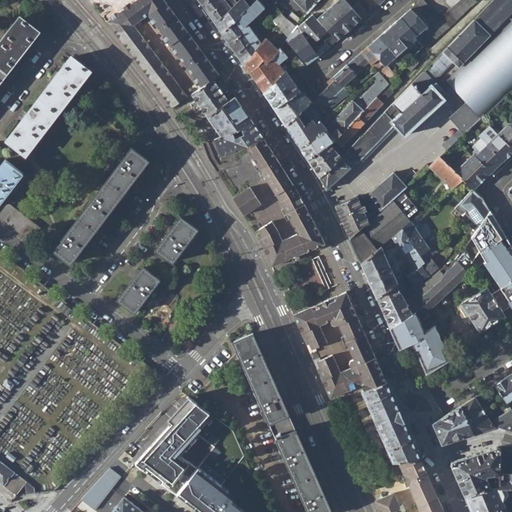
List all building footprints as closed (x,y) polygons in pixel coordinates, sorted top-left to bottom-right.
[(148,15),(201,87),(213,78),(219,73),(164,0),(133,0),(127,4),(116,13),(113,13),(110,15),(110,18),(106,21),(173,108),(188,96),(133,25),(140,20),(148,15)] [(198,0),(215,23),(237,2),(234,0),(198,0)] [(248,23),(264,7),(258,0),(255,0),(250,5),(245,0),(238,0),(237,2),(215,23),(244,62),(256,51),(255,50),(264,40),(258,34),(256,35),(250,27),(248,23)] [(283,17),(270,0),(258,0),(264,7),(268,13),(270,16),(277,25),(277,24),(288,37),(296,26),(285,19),(283,17)] [(309,10),(318,0),(293,0),(297,3),(307,13),(309,10)] [(318,0),(309,10),(336,40),(362,18),(351,6),(346,0),(318,0)] [(428,27),(439,18),(423,0),(419,0),(411,7),(428,27)] [(418,39),(425,46),(427,48),(475,2),(473,0),(460,0),(452,7),(439,18),(428,27),(416,38),(418,39)] [(511,0),(492,0),(426,69),(435,79),(451,63),(457,68),(509,14),(511,11),(511,0)] [(351,6),(362,18),(367,12),(357,1),(351,6)] [(290,13),(301,20),(307,13),(297,3),(290,13)] [(411,7),(368,45),(383,62),(385,66),(387,64),(388,65),(418,39),(416,38),(428,27),(411,7)] [(297,25),(320,56),(336,40),(309,10),(307,13),(301,20),(296,25),(297,25)] [(296,25),(301,20),(290,13),(285,19),(296,26),(297,25),(296,25)] [(0,87),(44,31),(23,15),(0,44),(0,87)] [(466,102),(482,118),(511,90),(511,19),(446,80),(466,102)] [(253,24),(250,27),(256,35),(258,34),(263,29),(260,26),(258,28),(253,24)] [(270,33),(280,41),(283,43),(284,42),(285,40),(288,37),(277,24),(277,25),(270,33)] [(285,40),(309,65),(314,60),(320,56),(297,25),(296,26),(288,37),(285,40)] [(274,56),(279,50),(275,46),(266,38),(264,40),(255,50),(256,51),(244,62),(256,80),(277,59),(274,56)] [(292,60),(297,57),(284,42),(283,43),(280,47),(287,54),(292,60)] [(286,124),(307,157),(330,142),(335,139),(337,138),(345,130),(364,110),(357,104),(352,100),(336,115),(334,119),(331,116),(329,114),(317,123),(315,120),(322,115),(319,111),(341,90),(343,87),(342,86),(362,68),(361,67),(369,60),(376,68),(383,62),(368,45),(333,76),(328,81),(329,83),(319,93),(314,99),(311,102),(300,113),(286,124)] [(263,90),(284,70),(279,62),(282,58),(287,54),(280,47),(279,50),(274,56),(277,59),(256,80),(263,90)] [(282,58),(287,64),(292,60),(287,54),(282,58)] [(416,55),(407,64),(411,69),(421,59),(416,55)] [(26,154),(90,70),(72,57),(8,140),(26,154)] [(299,59),(293,63),(298,69),(300,70),(305,67),(299,59)] [(311,102),(301,91),(294,82),(290,75),(298,69),(293,63),(284,70),(263,90),(286,124),(300,113),(311,102)] [(382,69),(392,80),(397,75),(388,65),(387,64),(385,66),(382,69)] [(339,159),(319,175),(320,176),(327,189),(357,161),(394,125),(404,135),(442,100),(429,86),(435,79),(426,69),(361,137),(360,136),(341,156),(339,159)] [(297,79),(314,99),(319,93),(303,74),(297,79)] [(392,80),(388,84),(393,88),(402,78),(398,74),(397,75),(392,80)] [(192,93),(210,117),(229,101),(213,78),(201,87),(192,93)] [(345,130),(337,138),(343,145),(395,90),(393,88),(388,84),(380,92),(364,110),(345,130)] [(375,87),(357,104),(364,110),(380,92),(375,87)] [(210,117),(219,131),(220,135),(215,138),(223,155),(245,146),(250,144),(264,137),(251,118),(249,116),(236,96),(229,101),(210,117)] [(482,118),(466,102),(450,117),(465,134),(482,118)] [(498,134),(511,147),(511,125),(510,123),(509,123),(498,134)] [(486,145),(503,161),(511,151),(511,147),(498,134),(486,145)] [(452,136),(426,160),(428,163),(430,166),(439,157),(457,141),(452,136)] [(266,252),(269,260),(272,259),(274,264),(296,254),(324,241),(300,192),(264,137),(250,144),(245,146),(281,203),(297,233),(282,240),(271,221),(259,230),(262,234),(259,237),(266,252)] [(474,156),(492,171),(503,161),(486,145),(480,138),(473,145),(479,151),(474,156)] [(341,156),(331,144),(330,142),(307,157),(319,175),(339,159),(341,156)] [(153,160),(134,145),(55,250),(74,264),(153,160)] [(462,179),(474,189),(492,171),(474,156),(473,154),(455,171),(462,179)] [(439,157),(430,166),(453,187),(462,179),(455,171),(439,157)] [(0,167),(0,204),(24,173),(6,159),(0,167)] [(370,209),(374,216),(403,189),(414,180),(430,166),(428,163),(405,184),(394,172),(370,193),(378,202),(370,209)] [(403,189),(417,208),(422,203),(412,191),(418,186),(414,180),(403,189)] [(233,196),(244,213),(260,203),(250,186),(233,196)] [(350,237),(361,262),(382,245),(390,238),(392,236),(403,228),(412,221),(415,218),(422,212),(417,208),(403,189),(374,216),(369,221),(350,237)] [(463,199),(471,208),(483,197),(482,196),(474,189),(463,199)] [(336,205),(350,237),(369,221),(358,196),(336,205)] [(469,211),(480,223),(489,210),(483,197),(471,208),(469,211)] [(38,229),(7,205),(0,213),(0,217),(30,240),(38,229)] [(511,245),(489,210),(480,223),(471,236),(481,250),(487,261),(485,262),(501,287),(511,304),(511,245)] [(456,222),(460,226),(470,217),(466,213),(456,222)] [(156,249),(172,261),(197,229),(181,217),(167,235),(156,249)] [(403,228),(420,253),(426,261),(431,257),(437,252),(432,245),(429,248),(423,239),(429,235),(429,230),(426,225),(422,224),(420,225),(415,218),(412,221),(403,228)] [(403,228),(392,236),(414,270),(422,265),(426,261),(420,253),(403,228)] [(459,259),(466,267),(473,261),(478,267),(485,262),(487,261),(481,250),(471,236),(450,268),(459,259)] [(390,238),(382,245),(384,250),(393,244),(390,238)] [(398,281),(384,250),(382,245),(361,262),(377,296),(396,283),(398,281)] [(414,270),(405,277),(414,288),(439,266),(431,257),(426,261),(422,265),(414,270)] [(471,272),(466,267),(459,259),(450,268),(442,279),(415,300),(422,307),(426,312),(444,296),(471,272)] [(410,296),(404,299),(411,314),(416,311),(422,307),(415,300),(442,279),(450,268),(446,264),(438,272),(410,295),(410,296)] [(119,300),(135,312),(160,279),(143,267),(130,285),(119,300)] [(409,292),(414,288),(405,277),(400,280),(409,292)] [(404,299),(396,283),(377,296),(390,327),(411,314),(404,299)] [(493,293),(488,285),(462,302),(472,318),(474,322),(481,331),(507,315),(504,309),(493,293)] [(504,309),(511,304),(501,287),(493,293),(504,309)] [(363,387),(364,389),(386,381),(385,379),(384,376),(348,290),(319,303),(298,312),(301,319),(297,320),(308,343),(310,342),(314,348),(329,341),(321,324),(331,319),(333,323),(336,323),(340,322),(355,357),(351,358),(350,362),(352,366),(341,371),(333,353),(318,360),(321,366),(318,368),(329,392),(331,390),(334,397),(362,385),(363,387)] [(426,312),(422,307),(416,311),(421,322),(429,315),(426,312)] [(425,332),(421,322),(416,311),(411,314),(390,327),(401,353),(413,347),(423,369),(427,377),(449,364),(445,355),(441,346),(444,344),(436,324),(425,332)] [(269,422),(309,511),(326,511),(331,510),(253,332),(233,340),(265,413),(261,414),(265,423),(269,422)] [(506,403),(511,398),(511,372),(495,384),(506,403)] [(394,463),(399,461),(421,460),(403,418),(387,381),(386,381),(364,389),(362,390),(394,463)] [(192,399),(188,395),(168,418),(172,421),(192,399)] [(475,396),(460,405),(473,434),(494,427),(491,421),(475,396)] [(233,430),(192,399),(135,462),(199,511),(246,511),(231,500),(233,498),(226,493),(229,489),(222,484),(244,455),(233,430)] [(442,444),(473,434),(460,405),(433,423),(442,444)] [(511,410),(511,409),(491,421),(494,427),(495,427),(511,431),(511,410)] [(451,464),(464,496),(490,490),(488,483),(485,473),(491,473),(493,475),(497,475),(499,475),(500,475),(500,473),(500,449),(496,447),(452,461),(451,464)] [(399,461),(417,503),(438,498),(421,460),(399,461)] [(0,483),(8,490),(16,496),(19,492),(23,495),(36,493),(35,489),(0,461),(0,483)] [(81,498),(93,507),(112,486),(121,476),(109,467),(81,498)] [(511,473),(500,473),(500,475),(499,475),(499,477),(499,480),(499,488),(511,487),(511,473)] [(490,490),(499,488),(499,480),(488,483),(490,490)] [(464,496),(471,511),(485,511),(507,507),(511,511),(511,507),(510,506),(508,501),(504,502),(501,495),(507,493),(511,495),(511,494),(511,487),(499,488),(490,490),(464,496)] [(444,511),(443,511),(403,511),(395,492),(375,501),(379,511),(444,511)] [(146,511),(145,511),(144,511),(124,495),(113,509),(111,507),(108,511),(110,511),(109,511),(146,511)] [(417,503),(420,511),(443,511),(444,511),(438,498),(417,503)]
